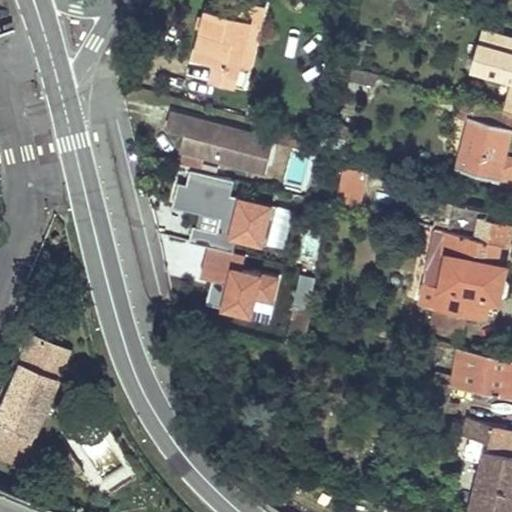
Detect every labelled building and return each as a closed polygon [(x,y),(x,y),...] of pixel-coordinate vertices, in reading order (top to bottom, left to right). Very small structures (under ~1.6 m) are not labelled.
[(211,77),(227,81),(244,85),(248,69),(239,67),(251,22),(260,24),(265,5),(245,0),(220,0),(217,11),(206,8),(193,57),(215,63),(211,77)] [(248,69),(260,24),(251,22),(239,67),(248,69)] [(511,36),(482,28),(471,68),(511,79),(511,96),(509,109),(511,109),(511,36)] [(357,67),(360,52),(363,38),(344,34),(338,62),(357,67)] [(373,73),(355,68),(337,64),(333,79),(369,88),(373,73)] [(457,114),(469,118),(474,99),(462,96),(457,114)] [(511,109),(509,109),(474,99),(469,118),(456,166),(492,177),(490,183),(511,188),(511,155),(504,153),(511,128),(511,109)] [(272,137),(171,110),(167,126),(185,131),(181,148),(263,170),(271,138),(272,137)] [(271,138),(291,143),(294,131),(295,127),(275,122),(272,137),(271,138)] [(345,138),(344,138),(343,138),(345,125),(332,122),(332,125),(322,123),(319,134),(317,143),(342,148),(345,138)] [(312,149),(314,143),(316,136),(294,131),(291,143),(312,149)] [(346,161),(335,192),(359,201),(370,170),(346,161)] [(265,242),(275,195),(233,186),(235,174),(192,165),(174,199),(173,203),(202,208),(189,233),(207,242),(201,270),(227,275),(221,304),(255,311),(257,297),(275,301),(281,273),(263,264),(270,265),(199,228),(265,242)] [(511,188),(490,183),(487,193),(511,198),(511,188)] [(489,210),(454,203),(449,228),(499,241),(507,242),(511,222),(487,216),(489,210)] [(449,228),(436,225),(425,280),(443,284),(450,254),(444,252),(449,228)] [(495,261),(499,241),(449,228),(444,252),(450,254),(443,284),(425,280),(424,282),(413,280),(410,289),(407,288),(405,298),(436,305),(432,324),(462,331),(466,311),(476,313),(485,315),(489,297),(499,298),(500,294),(505,291),(507,282),(503,277),(506,264),(495,261)] [(308,302),(314,273),(301,270),(294,299),(308,302)] [(301,343),(310,306),(295,302),(286,339),(301,343)] [(0,457),(16,465),(52,378),(33,369),(44,342),(27,334),(0,396),(0,457)] [(64,350),(44,342),(33,369),(52,378),(64,350)] [(451,383),(454,383),(511,395),(511,357),(461,344),(451,383)] [(449,401),(454,383),(451,383),(435,378),(427,404),(456,413),(459,403),(454,402),(449,401)] [(511,427),(467,415),(462,434),(473,437),(468,441),(464,455),(484,460),(471,511),(511,511),(511,428),(511,427)] [(77,470),(60,445),(47,455),(64,479),(77,470)]
